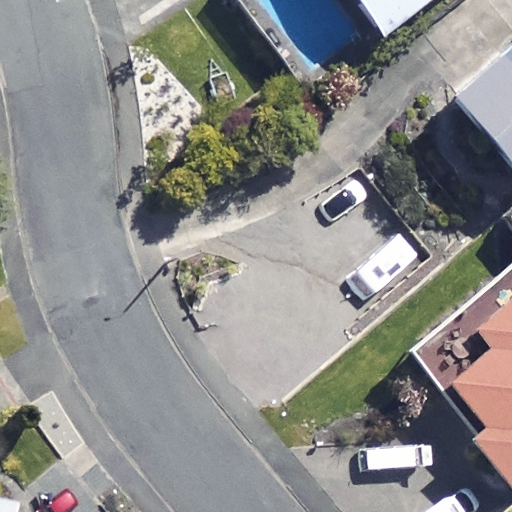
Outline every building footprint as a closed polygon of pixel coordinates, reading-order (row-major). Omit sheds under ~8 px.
[(372,31),(348,0),(222,0),(290,91),(372,31)] [(348,0),(372,31),(413,0),(348,0)] [(511,32),(442,89),(511,176),(511,32)] [(511,475),(511,265),(410,344),(467,418),(455,427),(499,485),(511,475)] [(0,511),(6,511),(9,499),(0,497),(0,511)]
